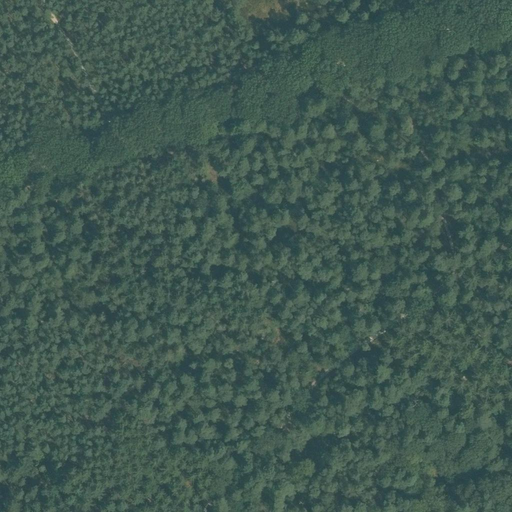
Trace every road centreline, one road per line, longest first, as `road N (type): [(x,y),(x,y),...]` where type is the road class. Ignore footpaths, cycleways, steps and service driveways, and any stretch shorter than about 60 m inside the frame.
road 1 (track): [(464,273),(301,394),(272,442),(199,511)]
road 2 (track): [(377,55),(464,273)]
road 3 (track): [(313,76),(116,141)]
road 4 (track): [(511,9),(377,55)]
road 5 (track): [(116,141),(0,179)]
